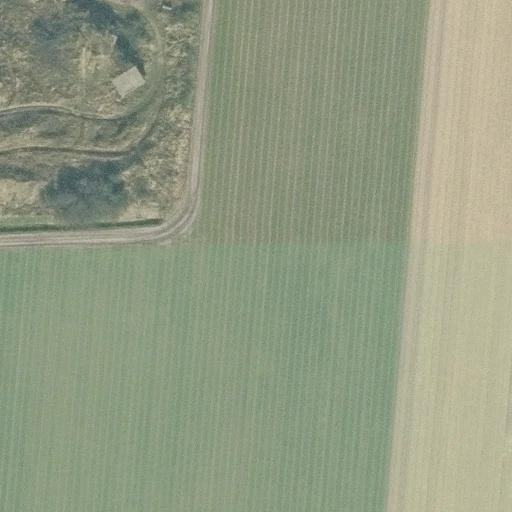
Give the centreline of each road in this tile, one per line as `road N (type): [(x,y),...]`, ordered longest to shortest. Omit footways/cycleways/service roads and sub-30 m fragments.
road 1 (track): [(394,511),(438,0)]
road 2 (track): [(208,0),(191,197),(176,222),(147,232),(0,240)]
